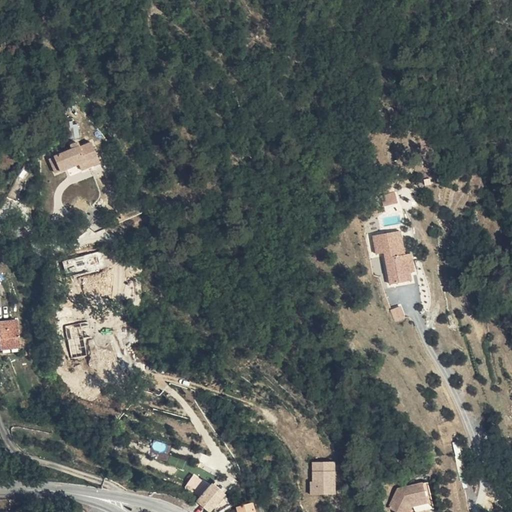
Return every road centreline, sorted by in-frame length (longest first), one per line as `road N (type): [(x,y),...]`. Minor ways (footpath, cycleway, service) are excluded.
road 1 (residential): [(0,216),(14,204),(25,210),(47,298),(69,337),(108,361),(158,375)]
road 2 (residential): [(121,498),(111,485),(11,449),(0,421)]
